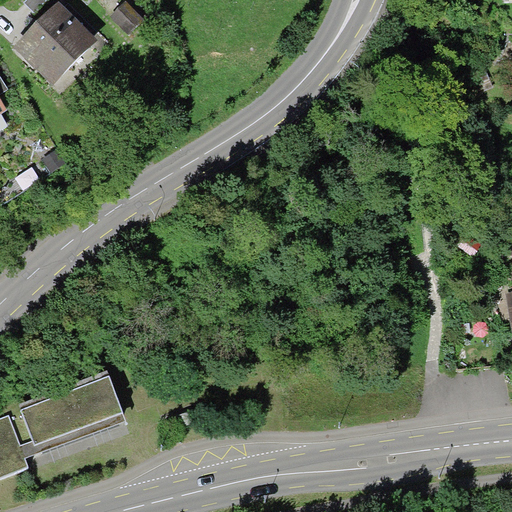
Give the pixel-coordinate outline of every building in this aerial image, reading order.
[(29,0),(26,3),(36,12),(46,0),(29,0)] [(126,2),(110,17),(126,34),(142,19),(126,2)] [(40,23),(13,50),(52,88),(97,43),(58,4),(40,23)] [(511,40),(509,41),(499,65),(511,64),(511,40)] [(0,75),(0,96),(9,90),(0,75)] [(53,155),(40,163),(49,176),(62,168),(53,155)] [(264,288),(267,298),(277,295),(275,285),(264,288)] [(9,415),(0,417),(0,482),(29,472),(25,461),(90,437),(126,424),(108,374),(71,387),(20,405),(34,443),(21,447),(9,415)] [(194,411),(175,418),(179,429),(198,422),(194,411)]
